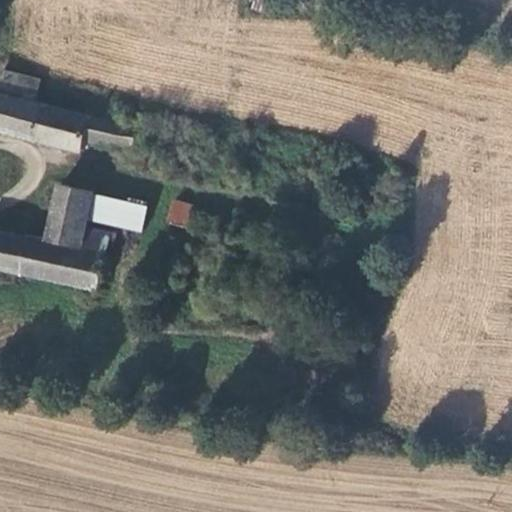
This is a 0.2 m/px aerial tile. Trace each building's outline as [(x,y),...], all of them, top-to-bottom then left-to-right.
[(13,70),(5,93),(43,105),(50,83),(13,70)] [(90,143),(140,157),(144,135),(56,110),(43,105),(5,93),(1,92),(0,94),(0,130),(85,156),(90,143)] [(0,234),(0,272),(103,295),(115,237),(91,233),(98,200),(99,198),(69,190),(57,245),(35,241),(35,242),(0,234)] [(173,198),(165,222),(185,228),(193,205),(173,198)] [(98,200),(91,233),(115,237),(144,242),(151,212),(98,200)] [(195,218),(192,237),(222,240),(225,222),(195,218)]
